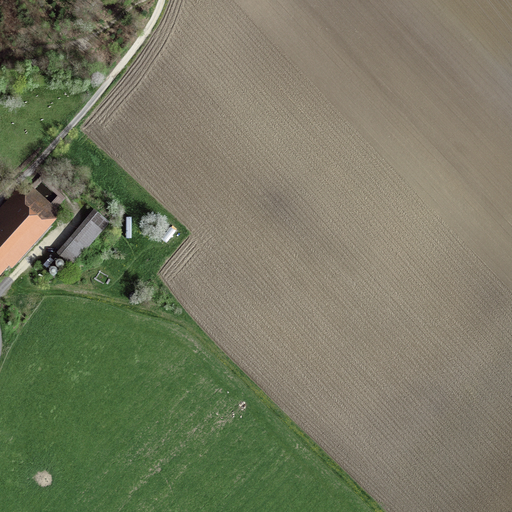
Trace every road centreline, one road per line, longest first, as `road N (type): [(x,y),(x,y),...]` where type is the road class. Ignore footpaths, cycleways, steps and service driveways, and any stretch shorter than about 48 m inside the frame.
road 1 (track): [(3,289),(72,290),(178,322),(380,511)]
road 2 (unclassified): [(0,202),(110,79)]
